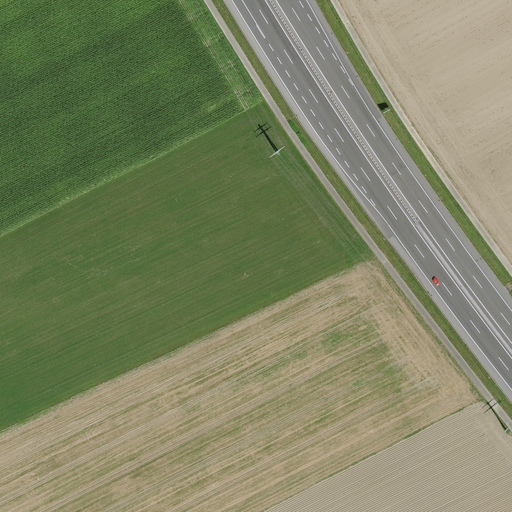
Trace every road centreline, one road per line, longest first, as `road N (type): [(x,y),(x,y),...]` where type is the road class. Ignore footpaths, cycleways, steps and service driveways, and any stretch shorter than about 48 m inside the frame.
road 1 (track): [(511,425),(340,204),(207,0)]
road 2 (motorway): [(253,0),(315,104),(511,375)]
road 3 (motorway): [(511,327),(286,0)]
road 4 (track): [(511,271),(332,0)]
